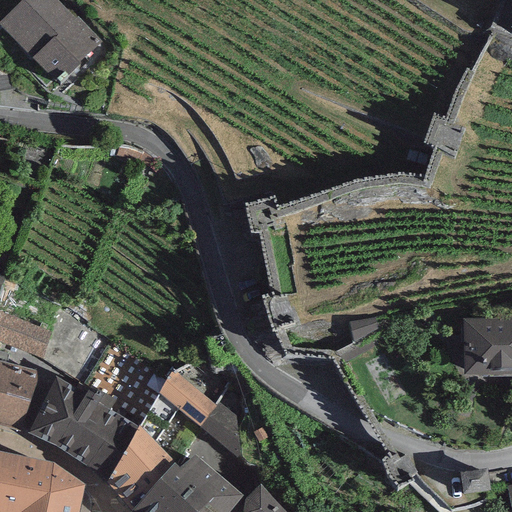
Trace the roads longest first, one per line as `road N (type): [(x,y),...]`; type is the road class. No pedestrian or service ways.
road 1 (residential): [(365,430),(282,385),(243,350),(187,183),(160,145),(121,129),(0,118)]
road 2 (residential): [(111,511),(88,472),(0,442)]
